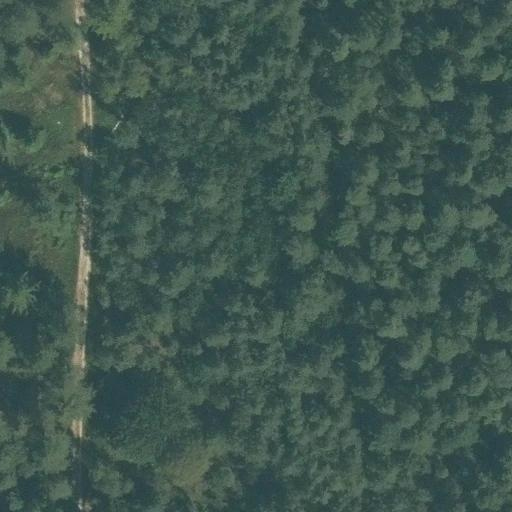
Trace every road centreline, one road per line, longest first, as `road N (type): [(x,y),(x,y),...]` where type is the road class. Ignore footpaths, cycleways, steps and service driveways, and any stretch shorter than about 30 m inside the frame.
road 1 (track): [(375,511),(303,0)]
road 2 (track): [(76,0),(87,162),(78,511)]
